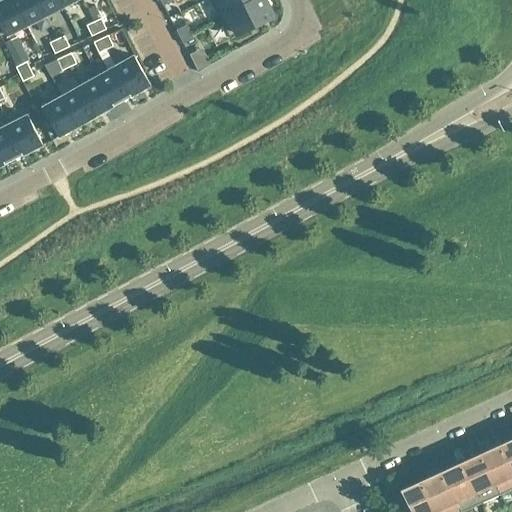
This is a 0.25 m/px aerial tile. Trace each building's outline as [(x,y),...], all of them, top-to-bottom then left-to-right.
[(12,0),(1,0),(0,1),(0,22),(7,36),(26,26),(12,0)] [(35,0),(12,0),(26,26),(44,17),(35,0)] [(58,0),(35,0),(44,17),(62,8),(58,0)] [(209,0),(218,18),(254,0),(209,0)] [(254,0),(218,18),(228,38),(273,16),(264,0),(254,0)] [(101,19),(93,22),(98,33),(106,29),(101,19)] [(93,22),(86,26),(91,37),(98,33),(93,22)] [(186,25),(175,30),(179,37),(190,32),(186,25)] [(190,32),(179,37),(183,44),(193,39),(190,32)] [(64,36),(56,39),(62,50),(69,47),(64,36)] [(108,36),(100,39),(105,50),(113,47),(108,36)] [(56,39),(49,43),(54,54),(62,50),(56,39)] [(100,39),(93,42),(98,53),(105,50),(100,39)] [(71,53),(63,57),(69,67),(76,64),(71,53)] [(133,56),(115,66),(131,96),(150,86),(133,56)] [(63,57),(56,60),(61,71),(69,67),(63,57)] [(26,62),(15,67),(19,74),(30,69),(26,62)] [(115,66),(97,76),(114,106),(131,96),(115,66)] [(30,69),(19,74),(22,82),(33,77),(30,69)] [(97,76),(79,86),(96,116),(114,106),(97,76)] [(79,86),(61,96),(78,126),(96,116),(79,86)] [(61,96),(43,107),(59,137),(78,126),(61,96)] [(27,115),(8,124),(23,155),(42,145),(27,115)] [(8,124),(0,128),(0,154),(5,164),(23,155),(8,124)] [(511,438),(500,444),(511,469),(511,438)] [(511,487),(511,469),(500,444),(480,453),(499,493),(511,487)] [(499,493),(480,453),(461,462),(479,502),(499,493)] [(479,502),(461,462),(441,471),(460,511),(479,502)] [(458,511),(460,511),(441,471),(421,480),(435,511),(458,511)] [(435,511),(421,480),(401,489),(411,511),(435,511)]
